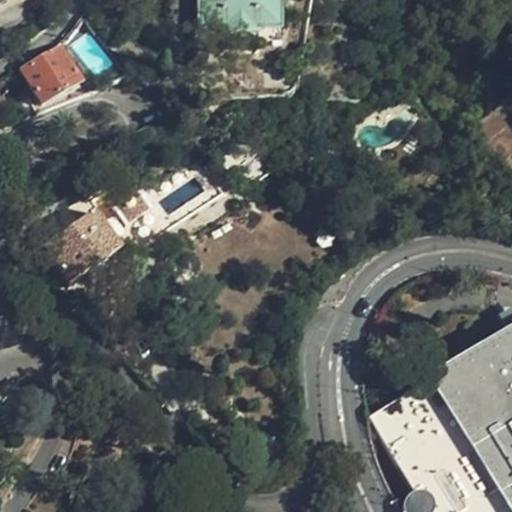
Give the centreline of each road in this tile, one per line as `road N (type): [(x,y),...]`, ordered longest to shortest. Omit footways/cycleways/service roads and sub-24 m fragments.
road 1 (tertiary): [(374,511),(348,449),(341,371),(351,318),(378,280),(420,256),(475,252),(511,260)]
road 2 (residential): [(0,366),(23,341),(47,338),(66,348),(76,368),(73,408),(16,511)]
